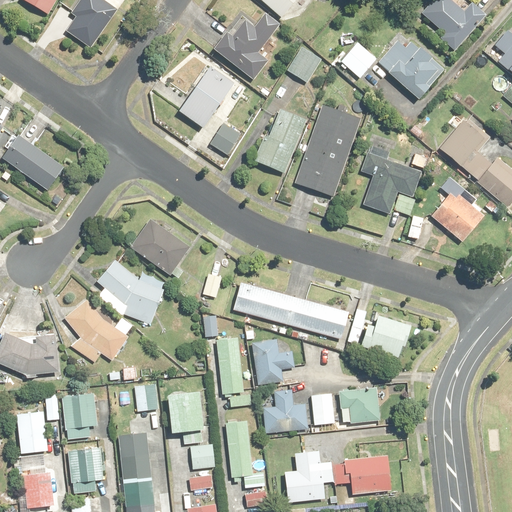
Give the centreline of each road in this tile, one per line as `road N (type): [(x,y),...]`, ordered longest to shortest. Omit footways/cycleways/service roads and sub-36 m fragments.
road 1 (residential): [(133,148),(267,236),(502,310)]
road 2 (tertiary): [(502,310),(462,361),(447,402),(457,511)]
road 3 (residential): [(32,263),(63,240),(133,148)]
road 4 (residential): [(178,0),(95,121)]
